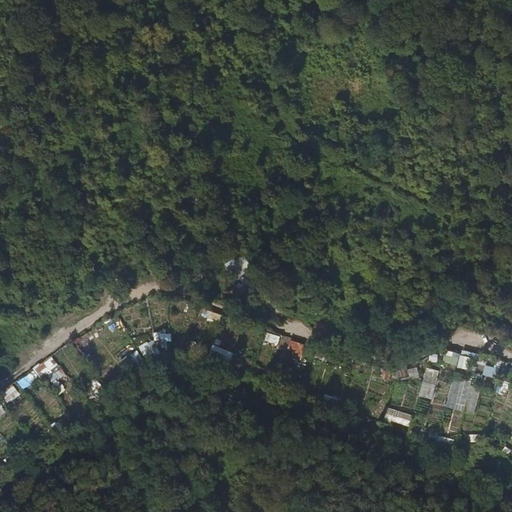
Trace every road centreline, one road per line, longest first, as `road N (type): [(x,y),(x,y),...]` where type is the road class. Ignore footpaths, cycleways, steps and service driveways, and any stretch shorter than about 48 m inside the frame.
road 1 (track): [(0,388),(156,292),(293,330)]
road 2 (track): [(293,330),(382,361),(456,340),(511,360)]
